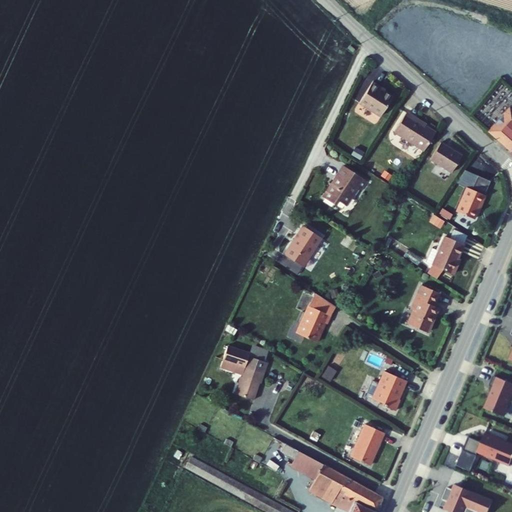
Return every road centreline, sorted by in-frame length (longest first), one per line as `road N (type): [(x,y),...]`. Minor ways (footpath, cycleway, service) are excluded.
road 1 (tertiary): [(511,230),(390,511)]
road 2 (tertiary): [(326,0),(511,168)]
